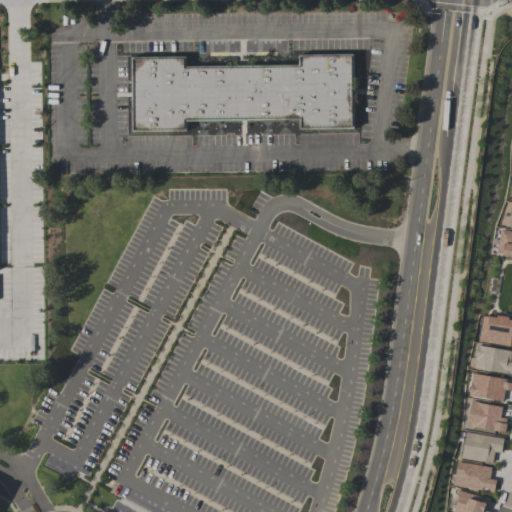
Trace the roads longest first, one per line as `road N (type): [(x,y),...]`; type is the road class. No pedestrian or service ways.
road 1 (primary): [(442,0),(397,374),(364,511)]
road 2 (primary): [(393,511),(425,374),(453,142)]
road 3 (primary): [(453,142),(471,0)]
